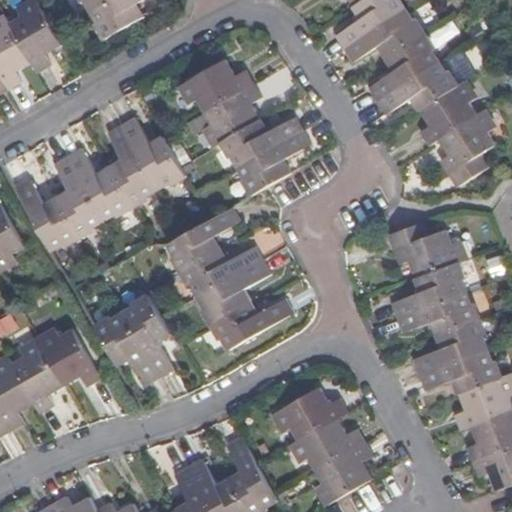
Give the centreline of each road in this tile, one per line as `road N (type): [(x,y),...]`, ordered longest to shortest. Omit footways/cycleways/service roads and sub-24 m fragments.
road 1 (residential): [(350,326),(306,220),(373,167),(278,25),(230,8)]
road 2 (residential): [(350,326),(231,397),(111,436),(0,488)]
road 3 (residential): [(230,8),(0,148)]
road 4 (residential): [(426,511),(430,483),(350,326)]
